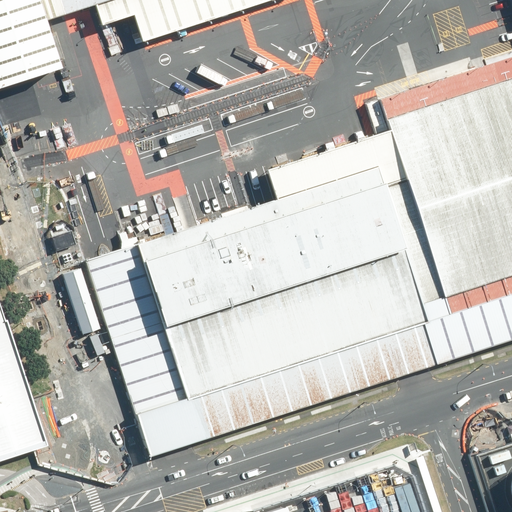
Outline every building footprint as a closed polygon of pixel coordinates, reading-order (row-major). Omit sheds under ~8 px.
[(0,0),(0,87),(59,68),(43,21),(83,8),(94,5),(100,26),(133,15),(141,41),(269,0),(0,0)] [(93,257),(83,260),(147,458),(172,450),(511,341),(511,54),(364,101),(375,134),(265,169),(275,199),(247,208),(116,250),(93,257)] [(70,231),(52,237),(57,251),(75,245),(70,231)] [(70,253),(62,256),(65,263),(72,260),(70,253)] [(80,266),(62,271),(72,302),(89,296),(80,266)] [(89,296),(72,302),(77,317),(94,312),(89,296)] [(94,312),(77,317),(82,333),(99,327),(94,312)] [(21,367),(5,316),(1,318),(0,315),(0,458),(34,448),(46,444),(37,416),(31,397),(21,367)] [(98,334),(91,336),(98,354),(105,351),(98,334)] [(440,511),(422,454),(414,457),(432,511),(440,511)] [(80,476),(75,478),(78,492),(84,491),(80,476)]
